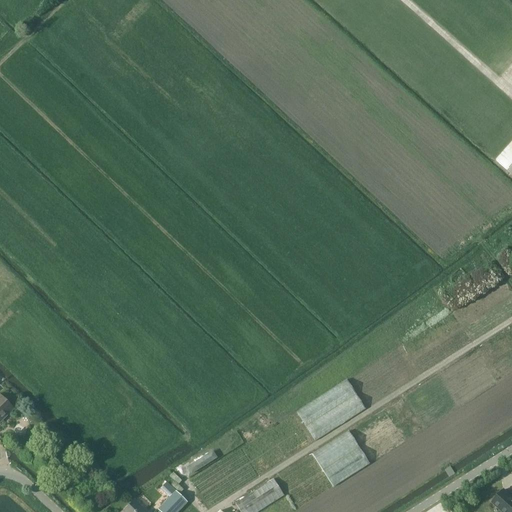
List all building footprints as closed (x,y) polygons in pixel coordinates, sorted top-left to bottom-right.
[(511,142),(496,160),(508,171),(507,171),(511,175),(511,142)] [(296,410),(314,440),(365,409),(347,379),(296,410)] [(0,422),(13,410),(0,396),(0,422)] [(386,408),(347,429),(366,464),(405,443),(386,408)] [(240,446),(259,476),(306,447),(288,417),(240,446)] [(276,479),(296,510),(333,488),(313,456),(276,479)] [(272,480),(234,504),(239,511),(258,511),(283,497),(272,480)] [(511,511),(511,497),(504,490),(492,503),(500,511),(498,511),(511,511)] [(157,511),(178,511),(186,504),(174,493),(157,511)] [(124,511),(143,511),(133,502),(124,511)]
